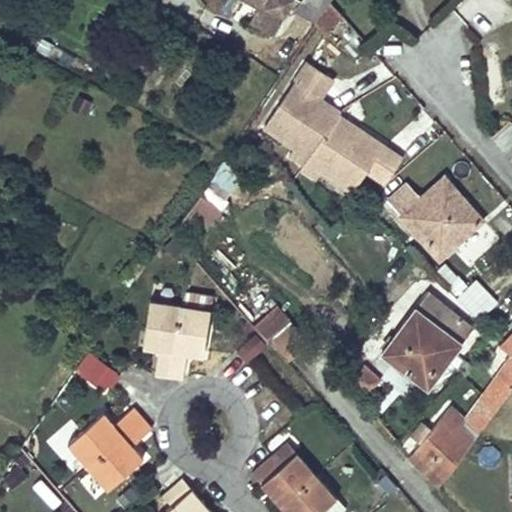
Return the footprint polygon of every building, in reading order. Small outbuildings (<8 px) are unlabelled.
[(293,0),(247,0),(260,7),(252,22),(274,35),(293,0)] [(330,1),(330,0),(303,0),(295,12),(315,23),(330,1)] [(343,17),(330,1),(315,23),(327,33),(343,17)] [(294,148),(309,158),(332,124),(338,115),(324,106),(320,112),(313,107),(320,97),(332,80),(307,63),(264,128),(294,148)] [(341,111),(320,97),(313,107),(320,112),(324,106),(338,115),(341,111)] [(358,129),(338,115),(332,124),(345,133),(341,139),(348,143),(358,129)] [(401,157),(358,129),(348,143),(341,139),(345,133),(332,124),(309,158),(306,161),(322,172),(352,192),(366,171),(384,182),(401,157)] [(511,127),(507,125),(496,144),(511,153),(511,151),(511,127)] [(309,158),(294,148),(289,155),(304,165),(306,161),(309,158)] [(200,194),(220,208),(245,172),(225,158),(200,194)] [(322,172),(306,161),(304,165),(301,169),(317,179),(322,172)] [(483,219),(444,177),(421,198),(407,183),(388,201),(440,258),(483,219)] [(220,211),(200,196),(173,232),(189,249),(220,211)] [(499,299),(476,278),(469,285),(446,263),(433,277),(478,320),(499,299)] [(474,325),(427,290),(381,352),(428,387),(474,325)] [(169,376),(181,304),(150,299),(143,346),(159,348),(155,374),(169,376)] [(203,355),(211,308),(181,304),(169,376),(183,379),(187,353),(203,355)] [(290,319),(277,304),(267,313),(280,328),(290,319)] [(310,343),(290,319),(280,328),(267,313),(254,324),(288,361),(310,343)] [(445,479),(511,387),(511,332),(500,345),(511,355),(465,420),(449,406),(431,429),(420,442),(414,450),(415,451),(445,479)] [(116,371),(100,360),(91,372),(107,383),(116,371)] [(380,378),(364,363),(351,378),(367,393),(380,378)] [(143,417),(134,406),(115,423),(104,410),(68,442),(88,465),(143,417)] [(144,457),(133,444),(153,428),(143,417),(88,465),(108,488),(144,457)] [(431,429),(423,422),(412,435),(420,442),(431,429)] [(297,451),(288,441),(272,455),(281,465),(297,451)] [(317,474),(297,451),(281,465),(272,455),(252,472),(281,505),(317,474)] [(445,479),(415,451),(410,458),(440,486),(445,479)] [(339,511),(346,507),(317,474),(281,505),(287,511),(339,511)] [(210,511),(212,511),(183,477),(163,495),(172,505),(163,511),(210,511)]
